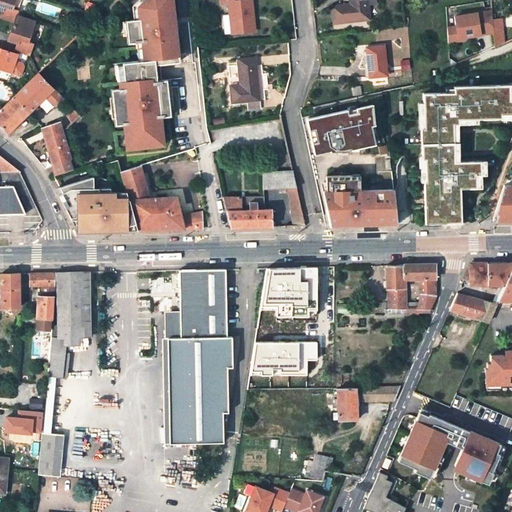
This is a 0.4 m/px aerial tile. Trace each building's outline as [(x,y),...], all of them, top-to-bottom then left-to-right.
[(0,0),(0,9),(2,10),(0,15),(0,17),(14,22),(16,16),(18,11),(13,9),(15,0),(0,0)] [(174,18),(172,0),(141,0),(133,6),(135,19),(123,20),(125,33),(127,33),(128,42),(136,41),(141,40),(143,60),(138,60),(122,62),(125,87),(111,88),(112,96),(115,96),(117,116),(114,116),(115,124),(129,122),(132,147),(164,144),(161,122),(158,122),(157,116),(170,114),(169,106),(167,107),(165,87),(167,87),(166,79),(157,80),(155,63),(179,61),(176,29),(171,29),(170,18),(174,18)] [(220,0),(221,3),(228,3),(232,33),(250,31),(248,15),(252,15),(250,0),(220,0)] [(333,24),(352,21),(370,19),(368,5),(376,4),(375,0),(349,0),(350,6),(345,6),(345,4),(331,6),(333,24)] [(492,20),(491,12),(456,16),(458,26),(448,28),(450,43),(466,40),(466,38),(493,33),(493,32),(492,20)] [(33,43),(28,42),(34,22),(16,16),(14,22),(8,40),(17,43),(15,50),(29,55),(33,43)] [(493,32),(502,31),(501,19),(492,20),(493,32)] [(504,43),(502,31),(493,32),(493,33),(494,47),(504,43)] [(366,47),(369,77),(387,75),(384,45),(366,47)] [(0,69),(10,73),(16,54),(0,49),(0,69)] [(260,108),(255,57),(237,59),(240,85),(230,85),(231,103),(247,101),(248,110),(260,108)] [(30,112),(45,96),(56,106),(63,99),(38,73),(14,96),(30,112)] [(511,84),(510,85),(454,87),(454,89),(446,89),(446,93),(424,94),(424,103),(419,103),(419,128),(424,128),(425,155),(422,155),(422,181),(426,181),(427,223),(462,222),(461,187),(477,187),(483,187),(483,175),(487,174),(487,161),(481,161),(461,161),(460,125),(459,120),(501,118),(501,120),(511,119),(511,84)] [(8,133),(30,112),(14,96),(0,109),(0,125),(7,134),(8,133)] [(349,110),(309,119),(312,131),(318,129),(321,142),(314,144),(317,153),(333,150),(354,150),(377,144),(373,126),(378,125),(376,105),(358,109),(359,113),(351,115),(349,110)] [(73,109),(66,116),(71,123),(79,115),(73,109)] [(42,128),(53,164),(51,165),(54,176),(73,170),(59,121),(42,128)] [(0,156),(0,171),(19,171),(0,156)] [(147,190),(144,178),(140,164),(121,170),(126,190),(137,230),(202,228),(202,211),(183,215),(180,216),(179,212),(176,197),(149,198),(147,190)] [(27,189),(19,171),(0,171),(0,213),(25,213),(16,190),(27,189)] [(292,171),(262,172),(263,189),(288,188),(293,226),(304,226),(292,171)] [(78,231),(137,230),(126,190),(117,190),(116,186),(114,183),(111,180),(108,178),(102,177),(97,176),(93,176),(89,177),(78,180),(79,182),(57,195),(74,227),(77,227),(78,231)] [(54,189),(57,195),(79,182),(78,180),(54,189)] [(511,185),(505,186),(497,211),(500,211),(497,221),(511,220),(511,185)] [(357,190),(324,192),(334,227),(398,226),(397,192),(357,190)] [(263,196),(241,197),(242,210),(263,209),(263,196)] [(272,226),(271,209),(263,209),(242,210),(241,197),(223,197),(230,227),(272,226)] [(470,285),(491,285),(491,288),(498,287),(499,285),(503,287),(511,266),(511,262),(471,263),(464,279),(470,282),(470,285)] [(404,280),(419,279),(420,295),(418,302),(404,303),(404,309),(417,309),(429,310),(435,295),(434,264),(404,265),(404,280)] [(388,289),(389,309),(404,309),(404,303),(404,280),(404,265),(386,266),(386,280),(387,286),(387,289),(388,289)] [(494,307),(511,305),(511,266),(503,287),(496,302),(494,307)] [(315,289),(321,289),(321,268),(264,269),(261,291),(262,291),(259,314),(265,315),(268,290),(288,290),(315,289)] [(227,338),(224,269),(179,270),(180,312),(181,339),(169,340),(172,445),(225,443),(225,414),(229,413),(228,367),(234,367),(232,339),(227,338)] [(56,273),(57,337),(66,337),(65,345),(78,344),(78,336),(88,336),(88,327),(83,327),(82,272),(56,273)] [(40,286),(55,285),(56,273),(38,274),(30,274),(30,286),(37,286),(40,286)] [(2,308),(19,307),(18,274),(1,275),(2,308)] [(40,292),(37,291),(36,316),(35,328),(51,328),(52,318),(55,285),(40,286),(40,292)] [(450,310),(487,323),(494,307),(496,302),(485,300),(484,301),(457,294),(450,310)] [(353,305),(339,305),(339,313),(353,313),(353,305)] [(181,339),(180,312),(168,313),(169,340),(181,339)] [(62,378),(65,345),(66,337),(57,337),(50,336),(46,376),(62,378)] [(319,359),(319,341),(256,341),(256,373),(309,373),(309,359),(319,359)] [(508,354),(492,354),(493,364),(488,365),(489,389),(511,387),(511,349),(508,350),(508,354)] [(361,388),(362,401),(393,401),(397,394),(399,387),(361,388)] [(338,420),(356,419),(355,388),(336,388),(337,399),(334,400),(335,406),(337,406),(338,420)] [(458,469),(492,482),(507,440),(421,408),(402,459),(421,466),(420,471),(437,477),(450,441),(466,447),(458,469)] [(43,412),(30,411),(29,419),(42,421),(43,412)] [(61,433),(42,431),(38,474),(57,475),(61,433)] [(308,460),(304,477),(316,480),(322,456),(315,454),(313,462),(308,460)] [(328,471),(331,458),(322,456),(316,480),(321,481),(323,470),(328,471)] [(384,496),(391,481),(385,479),(386,475),(379,472),(363,507),(371,511),(403,511),(410,498),(401,494),(397,503),(384,496)] [(320,511),(326,494),(307,488),(306,492),(292,487),(290,493),(248,480),(243,494),(248,496),(242,511),(268,511),(271,505),(291,511),(320,511)]
